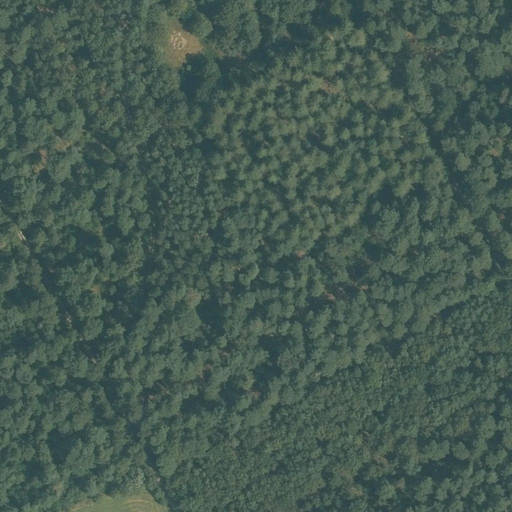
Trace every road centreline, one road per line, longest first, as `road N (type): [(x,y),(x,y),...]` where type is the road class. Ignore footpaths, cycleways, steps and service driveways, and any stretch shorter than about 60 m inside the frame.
road 1 (track): [(511,287),(163,483)]
road 2 (unknown): [(141,0),(128,26),(126,89),(155,232),(121,363)]
road 3 (track): [(350,0),(511,289)]
road 4 (track): [(111,393),(0,174)]
road 5 (unknown): [(111,393),(180,511)]
